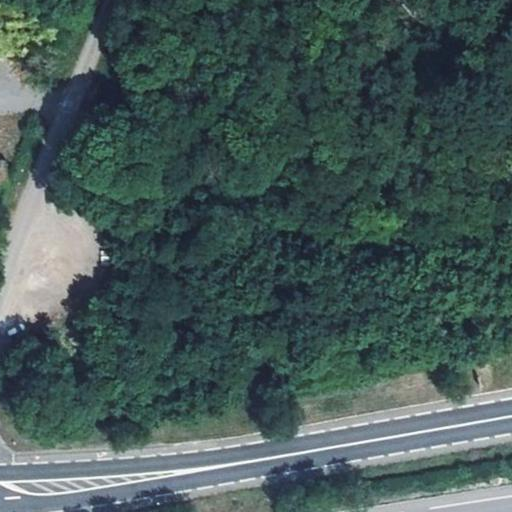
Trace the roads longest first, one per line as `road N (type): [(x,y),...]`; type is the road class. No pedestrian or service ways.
road 1 (secondary): [(511,414),(79,485),(0,490)]
road 2 (unclassified): [(112,0),(0,298)]
